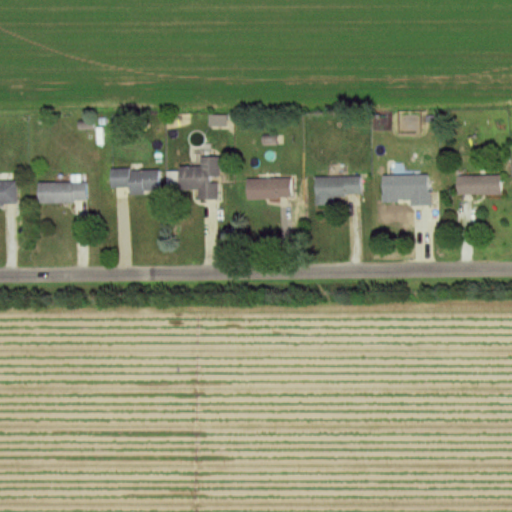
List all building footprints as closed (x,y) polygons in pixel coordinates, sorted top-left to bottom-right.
[(204,159),(204,168),(183,168),(183,197),(222,197),(222,159),(204,159)] [(113,189),(134,189),(134,194),(164,194),(164,171),(113,171),(113,189)] [(379,176),(379,206),(427,206),(427,176),(379,176)] [(453,196),(499,196),(499,177),(453,177),(453,196)] [(365,199),(365,178),(315,178),(315,199),(365,199)] [(295,199),(295,180),(250,180),(250,199),(295,199)] [(0,207),(21,207),(21,183),(0,182),(0,207)] [(91,204),(91,184),(42,184),(42,204),(91,204)]
